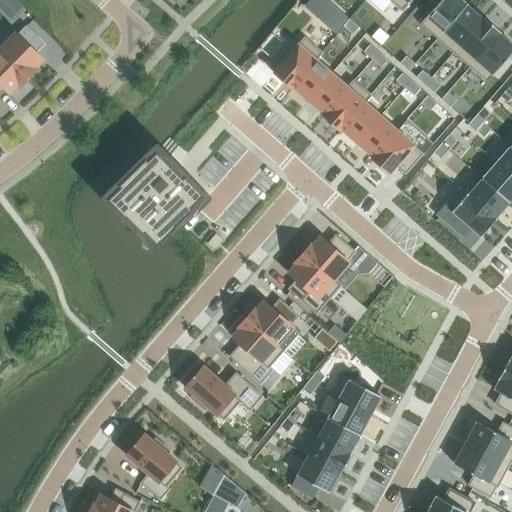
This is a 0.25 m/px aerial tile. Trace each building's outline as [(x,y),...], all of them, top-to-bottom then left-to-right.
[(390,0),(403,11),(412,0),(390,0)] [(461,0),(441,0),(420,24),(437,39),(467,5),(461,0)] [(467,5),(437,39),(454,53),(484,18),(483,19),(467,5)] [(342,12),(336,19),(344,27),(351,20),(342,12)] [(484,18),(454,53),(470,68),(501,32),(484,18)] [(351,20),(344,27),(353,34),(359,28),(351,20)] [(0,36),(0,50),(28,78),(37,70),(35,68),(43,60),(36,53),(45,44),(27,27),(18,35),(10,27),(0,36)] [(390,37),(379,28),(371,37),(382,46),(390,37)] [(501,32),(470,68),(487,82),(511,53),(511,44),(500,34),(501,33),(501,32)] [(280,66),(274,73),(291,88),(322,52),(305,38),(293,52),(289,48),(276,63),(280,66)] [(370,45),(364,52),(373,60),(379,53),(370,45)] [(20,87),(28,78),(0,50),(0,89),(3,87),(10,93),(18,85),(20,87)] [(322,52),(291,88),(292,88),(293,87),(309,101),(332,74),(317,60),(323,53),(322,52)] [(379,53),(373,60),(382,67),(388,60),(379,53)] [(407,57),(401,63),(409,71),(415,64),(407,57)] [(423,71),(417,78),(426,85),(432,79),(423,71)] [(332,74),(309,101),(324,114),(323,116),(324,116),(355,81),(354,80),(348,88),(332,74)] [(403,74),(397,81),(405,88),(412,81),(403,74)] [(432,79),(426,85),(434,93),(440,86),(432,79)] [(355,81),(324,116),(340,130),(371,95),(355,81)] [(412,81),(405,88),(414,96),(420,89),(412,81)] [(511,90),(509,88),(501,97),(508,103),(511,98),(511,90)] [(448,93),(442,100),(451,107),(457,100),(448,93)] [(371,95),(340,130),(341,131),(342,130),(357,143),(381,117),(365,103),(372,96),(371,95)] [(428,96),(422,103),(431,110),(437,104),(428,96)] [(484,108),(476,117),(483,123),(491,114),(484,108)] [(381,117),(357,143),(373,157),(372,158),(372,159),(397,131),(381,117)] [(476,117),(469,125),(476,131),(483,123),(476,117)] [(397,131),(372,159),(389,174),(396,166),(406,174),(422,155),(413,147),(414,146),(397,131)] [(449,136),(442,144),(449,150),(456,142),(449,136)] [(511,147),(504,141),(489,157),(511,176),(511,147)] [(442,144),(434,153),(441,159),(449,150),(442,144)] [(120,187),(108,199),(126,219),(127,218),(144,235),(146,233),(158,245),(174,230),(177,227),(176,226),(193,210),(191,208),(204,195),(185,176),(183,178),(157,152),(148,160),(146,158),(118,185),(120,187)] [(496,164),(482,179),(509,203),(511,199),(511,176),(489,157),(496,164)] [(460,188),(496,220),(497,220),(495,218),(509,203),(482,179),(469,195),(460,188)] [(460,188),(437,214),(464,238),(472,229),(482,237),(496,220),(460,188)] [(216,234),(208,243),(215,249),(223,240),(216,234)] [(311,245),(303,254),(333,280),(334,280),(341,286),(340,286),(344,290),(359,274),(368,273),(377,263),(358,247),(354,251),(336,235),(328,244),(321,238),(313,247),(311,245)] [(297,280),(289,289),(317,314),(331,298),(357,320),(366,309),(344,290),(340,286),(341,286),(334,280),(333,280),(303,254),(295,263),(297,265),(290,274),(297,280)] [(255,309),(247,318),(284,351),(300,333),(291,325),(299,316),(280,299),(272,309),(265,302),(257,311),(255,309)] [(241,344),(230,356),(261,384),(272,370),(269,368),(284,351),(247,318),(239,327),(241,329),(233,338),(241,344)] [(335,325),(329,332),(340,342),(346,335),(335,325)] [(318,342),(327,333),(322,329),(314,338),(318,342)] [(509,360),(503,369),(511,374),(511,357),(510,361),(509,360)] [(204,368),(187,387),(194,394),(191,398),(206,411),(209,407),(224,420),(240,402),(250,410),(262,396),(236,373),(225,386),(204,368)] [(500,379),(494,390),(501,394),(495,405),(511,413),(511,374),(503,369),(498,379),(500,379)] [(317,371),(310,380),(317,386),(325,377),(317,371)] [(341,375),(330,395),(339,400),(339,399),(370,416),(381,396),(341,375)] [(310,380),(303,389),(310,395),(317,386),(310,380)] [(339,400),(329,417),(360,434),(370,416),(339,399),(339,400)] [(295,408),(288,417),(295,423),(303,414),(295,408)] [(318,413),(309,431),(319,436),(318,437),(349,454),(350,453),(360,434),(329,417),(328,419),(318,413)] [(288,417),(281,426),(288,433),(295,423),(288,417)] [(477,422),(465,443),(509,467),(511,461),(511,427),(503,422),(497,433),(477,422)] [(144,436),(128,455),(149,473),(141,483),(161,499),(170,489),(167,487),(183,468),(167,455),(171,451),(156,438),(152,442),(144,436)] [(318,437),(308,456),(339,473),(339,474),(340,474),(351,454),(350,453),(349,454),(318,437)] [(465,443),(454,464),(474,475),(468,486),(491,498),(497,487),(498,487),(509,467),(465,443)] [(308,456),(291,486),(313,498),(319,487),(328,493),(339,474),(339,473),(308,456)] [(212,465),(199,486),(214,495),(224,476),(225,476),(212,465)] [(224,476),(214,495),(237,508),(245,494),(224,476)] [(94,504),(89,511),(134,511),(140,502),(116,489),(110,500),(102,495),(96,505),(94,504)] [(429,505),(425,511),(470,511),(475,503),(450,489),(444,500),(437,496),(431,506),(429,505)]
